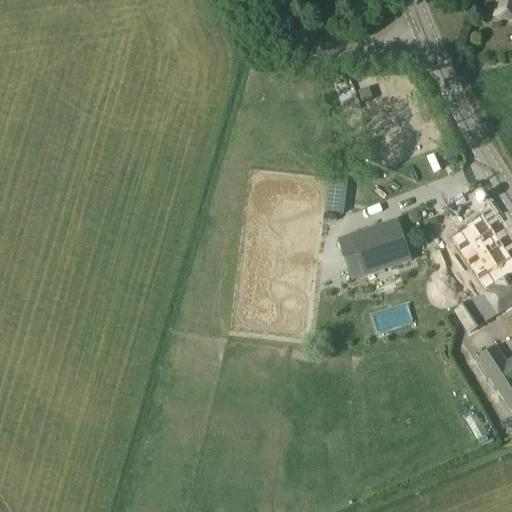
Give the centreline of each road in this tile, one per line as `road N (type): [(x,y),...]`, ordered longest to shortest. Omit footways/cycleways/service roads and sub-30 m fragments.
road 1 (tertiary): [(420,23),(511,184)]
road 2 (unclassified): [(420,23),(382,41),(307,41),(288,33),(266,0)]
